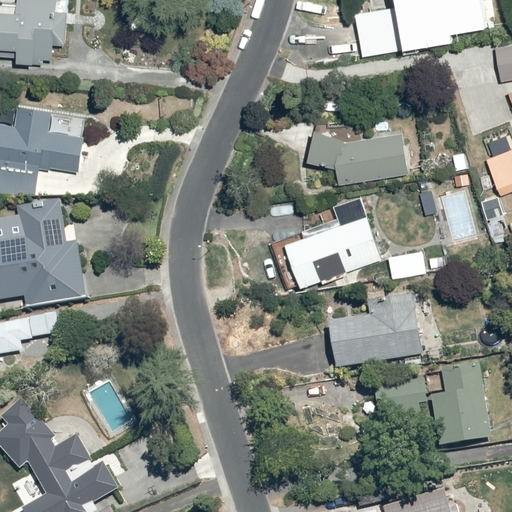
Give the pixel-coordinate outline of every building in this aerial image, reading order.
[(0,63),(4,63),(4,72),(18,73),(18,68),(37,69),(38,65),(38,57),(53,58),(54,45),(67,45),(68,24),(72,24),(72,13),(68,12),(68,0),(18,0),(18,12),(0,11),(0,63)] [(412,12),(415,37),(496,26),(492,0),(403,0),(405,13),(412,12)] [(359,17),(362,53),(386,51),(386,47),(396,46),(395,41),(407,40),(406,18),(388,20),(388,15),(359,17)] [(500,64),(500,82),(511,79),(511,48),(509,49),(509,46),(496,46),(496,64),(500,64)] [(496,198),(511,192),(511,91),(510,92),(511,96),(511,141),(509,134),(477,146),(496,198)] [(19,120),(0,118),(0,195),(36,197),(41,171),(81,172),(83,137),(52,135),(53,112),(19,110),(19,120)] [(320,122),(308,161),(337,166),(337,185),(409,176),(403,133),(359,139),(361,129),(320,122)] [(30,235),(0,237),(0,287),(20,287),(19,281),(37,280),(38,297),(73,294),(69,230),(67,230),(66,209),(28,211),(30,232),(30,235)] [(289,288),(300,284),(301,287),(383,258),(367,212),(285,241),(294,267),(283,271),(289,288)] [(423,250),(390,256),(394,278),(427,272),(423,250)] [(331,321),(338,366),(425,354),(414,293),(391,296),(392,305),(372,308),(373,314),(331,321)] [(59,316),(0,322),(0,354),(23,352),(21,340),(61,336),(59,316)] [(434,392),(441,444),(492,437),(483,367),(445,371),(447,390),(434,392)] [(123,369),(83,389),(108,440),(148,420),(123,369)] [(377,387),(380,414),(411,410),(410,404),(415,403),(415,396),(419,396),(418,382),(377,387)] [(0,443),(23,467),(29,462),(58,511),(71,511),(108,490),(76,436),(56,448),(49,436),(58,431),(46,410),(24,423),(15,407),(1,415),(7,426),(0,433),(0,443)] [(482,511),(477,492),(449,499),(446,489),(390,504),(385,488),(347,499),(350,511),(482,511)]
